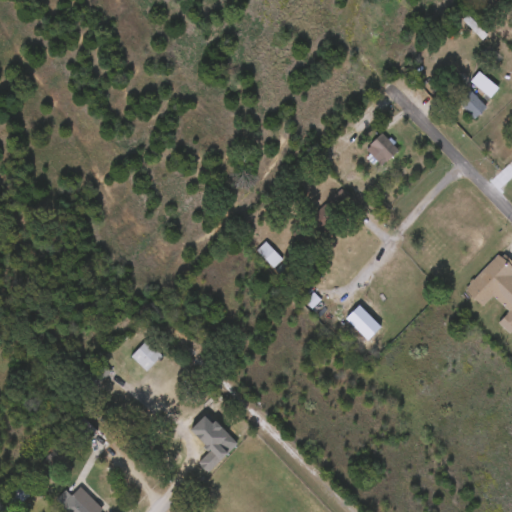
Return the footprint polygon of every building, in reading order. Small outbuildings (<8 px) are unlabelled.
[(488,107),(475,120),(458,103),(470,91),(467,88),(474,81),(484,93),(479,98),(488,107)] [(399,150),(383,166),(367,148),(383,133),(399,150)] [(345,212),(305,249),(292,235),(342,189),(355,203),(345,212)] [(280,259),(271,268),(254,250),(263,241),(280,259)] [(505,253),(511,260),(511,331),(510,334),(498,322),(510,311),(494,295),(483,306),(466,289),(500,255),(502,256),(505,253)] [(384,319),(363,339),(361,338),(353,345),(336,327),(344,319),(343,318),(364,298),(384,319)] [(157,362),(147,372),(131,357),(147,341),(163,356),(157,362)] [(96,435),(86,445),(71,428),(83,417),(98,433),(96,435)] [(81,486),(104,509),(100,511),(67,511),(61,506),(62,505),(57,499),(66,490),(72,495),(81,486)] [(28,498),(20,489),(8,501),(16,510),(28,498)] [(0,511),(0,504),(2,503),(9,510),(11,508),(15,511),(0,511)]
